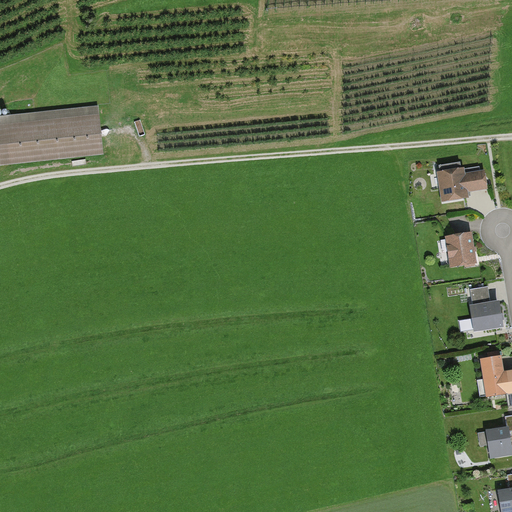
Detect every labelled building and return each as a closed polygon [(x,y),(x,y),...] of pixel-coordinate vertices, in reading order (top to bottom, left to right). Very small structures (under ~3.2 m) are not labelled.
[(101,117),(0,126),(0,143),(2,166),(105,157),(101,117)] [(442,173),(440,173),(444,204),(471,200),(470,193),(489,190),(486,171),(467,174),(466,169),(463,170),(462,164),(441,167),(442,173)] [(476,235),(443,239),(445,253),(451,252),(453,269),(480,265),(476,235)] [(473,289),(477,333),(508,330),(506,303),(494,304),(492,288),(473,289)] [(505,357),(483,360),(486,380),(479,381),(481,395),(488,394),(489,398),(511,395),(511,381),(509,382),(505,357)] [(491,445),(493,457),(511,454),(511,416),(507,418),(508,427),(477,431),(479,446),(491,445)] [(499,491),(501,511),(511,511),(511,474),(507,475),(509,490),(499,491)]
